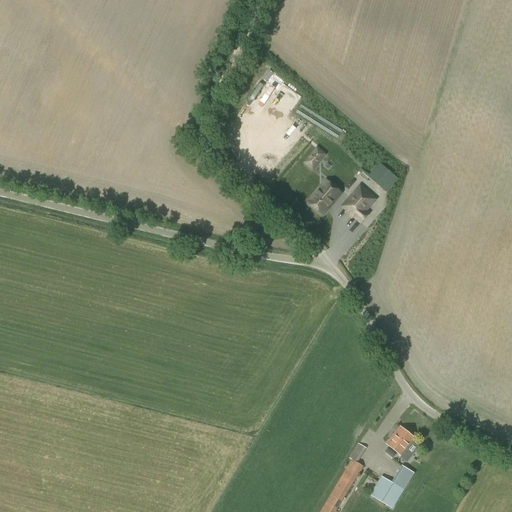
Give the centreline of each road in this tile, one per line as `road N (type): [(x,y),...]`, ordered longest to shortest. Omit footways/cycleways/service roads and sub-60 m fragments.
road 1 (unclassified): [(511,454),(419,403),(342,279),(324,265),(0,190)]
road 2 (track): [(261,0),(198,137),(319,251),(324,265)]
